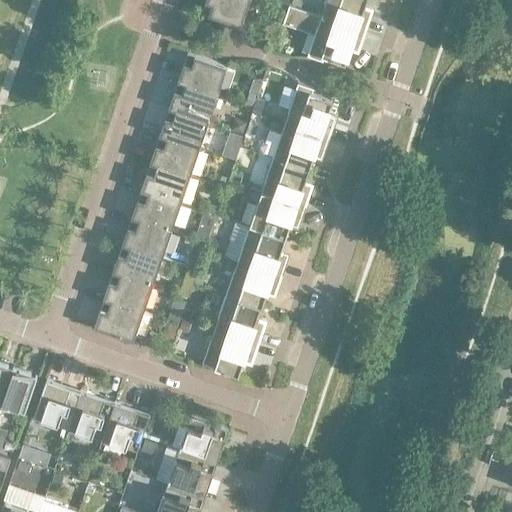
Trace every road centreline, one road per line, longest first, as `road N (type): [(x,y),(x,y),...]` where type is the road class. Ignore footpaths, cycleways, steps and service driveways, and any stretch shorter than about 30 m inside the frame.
road 1 (residential): [(287,418),(430,0)]
road 2 (residential): [(68,345),(180,0)]
road 3 (residential): [(287,418),(68,345)]
road 4 (residential): [(456,511),(511,359)]
